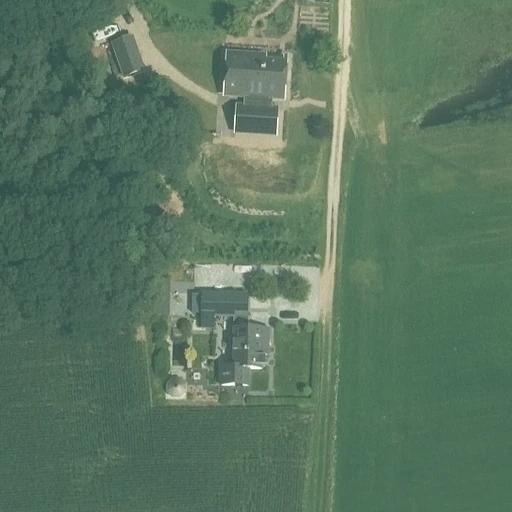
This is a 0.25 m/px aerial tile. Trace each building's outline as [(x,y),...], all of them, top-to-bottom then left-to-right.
[(264,62),(225,59),(223,92),(239,93),(238,97),(245,97),(244,109),(271,111),(272,96),(275,96),(275,99),(282,100),(284,65),(264,64),(264,62)] [(274,136),(276,111),(271,111),(244,109),(235,108),(234,133),(274,136)] [(221,386),(248,387),(248,370),(261,371),(262,356),(267,356),(268,330),(247,330),(247,294),(200,293),(201,330),(213,330),(213,318),(234,318),(233,330),(232,368),(221,368),(221,386)] [(257,311),(277,311),(277,300),(257,300),(257,311)] [(282,319),(299,320),(299,303),(282,303),(282,319)] [(276,322),(277,313),(259,312),(259,322),(276,322)] [(187,395),(187,386),(181,381),(173,381),(167,386),(167,395),(173,401),(181,401),(187,395)]
